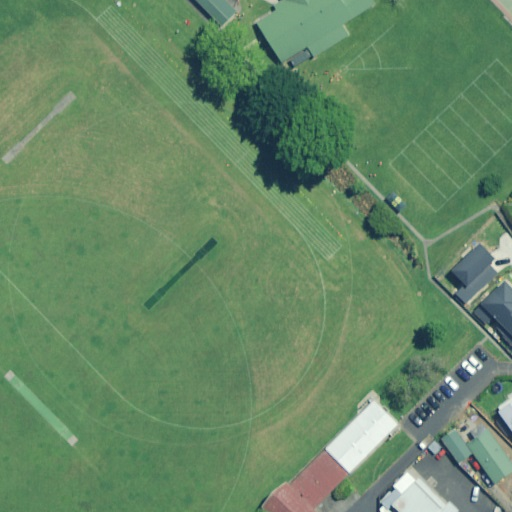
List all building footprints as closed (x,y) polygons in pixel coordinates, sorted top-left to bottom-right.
[(194,0),(221,28),(239,10),(229,0),(194,0)] [(347,21),(375,3),(373,0),(281,0),(253,18),(282,63),(309,45),(316,56),(354,32),(347,21)] [(511,317),(511,254),(487,262),(500,307),(489,310),(493,323),(511,317)] [(511,351),(511,322),(496,338),(510,354),(511,351)] [(399,424),(375,399),(326,447),(351,472),(399,424)] [(511,403),(498,413),(511,432),(511,403)] [(511,472),(511,463),(485,430),(464,446),(453,433),(441,442),(459,465),(472,455),(496,485),(511,472)] [(351,472),(326,447),(264,509),(266,511),(319,511),(315,508),(351,472)] [(459,511),(414,467),(379,502),(389,511),(459,511)]
